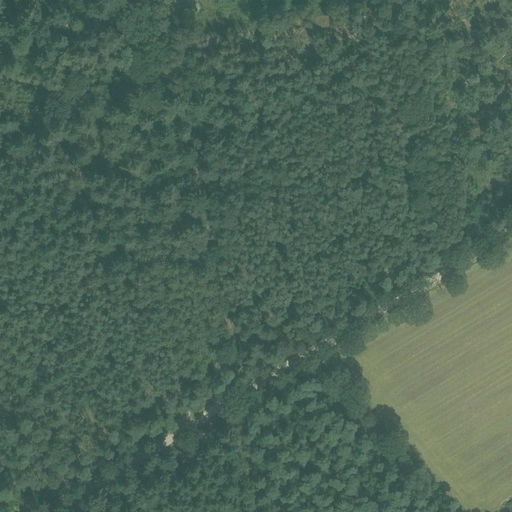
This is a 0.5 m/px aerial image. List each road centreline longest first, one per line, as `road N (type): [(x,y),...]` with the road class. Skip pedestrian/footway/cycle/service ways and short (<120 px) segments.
road 1 (track): [(511,231),(239,395)]
road 2 (track): [(239,395),(46,511)]
